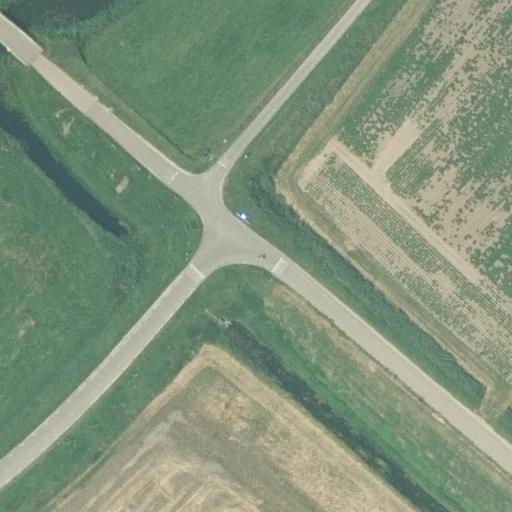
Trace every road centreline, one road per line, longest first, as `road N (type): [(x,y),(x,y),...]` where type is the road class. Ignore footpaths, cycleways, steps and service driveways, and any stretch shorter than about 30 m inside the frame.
road 1 (unclassified): [(511,473),(235,233)]
road 2 (unclassified): [(0,485),(235,233)]
road 3 (unclassified): [(190,195),(367,0)]
road 4 (unclassified): [(190,195),(0,33)]
